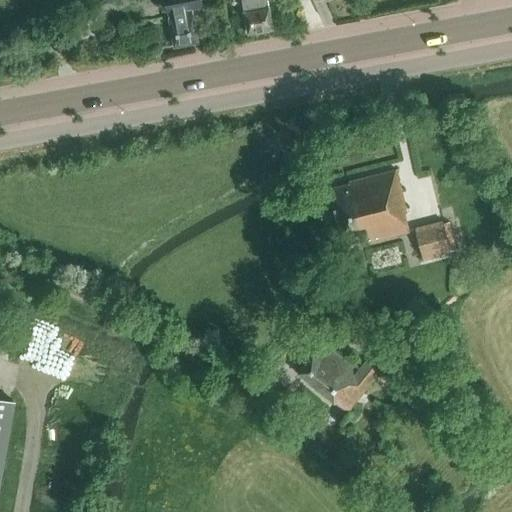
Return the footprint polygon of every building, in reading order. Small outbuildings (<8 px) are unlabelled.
[(165,0),(174,46),(198,41),(191,8),(202,6),(201,0),(165,0)] [(273,29),(267,0),(241,0),(248,34),(273,29)] [(364,243),(410,231),(405,212),(407,212),(396,169),(348,181),(349,183),(328,188),(341,242),(363,237),(364,243)] [(423,261),(451,254),(442,220),(414,227),(423,261)] [(356,372),(322,343),(298,371),(334,401),(347,411),(379,372),(366,361),(356,372)] [(381,366),(412,377),(417,363),(386,352),(381,366)] [(0,485),(16,399),(0,396),(0,485)] [(469,468),(476,476),(487,465),(479,458),(469,468)]
